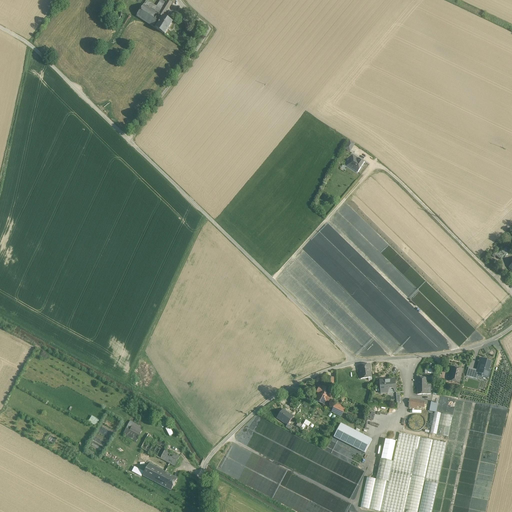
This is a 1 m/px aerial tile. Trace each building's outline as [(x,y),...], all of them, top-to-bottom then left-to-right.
[(148,0),(146,0),(143,5),(159,14),(167,2),(163,0),(159,0),(157,5),(148,0)] [(167,0),(167,2),(159,14),(163,17),(172,3),(167,0)] [(163,17),(159,14),(143,5),(136,16),(155,29),(163,17)] [(120,17),(121,14),(120,11),(119,9),(116,7),(113,7),(110,7),(108,9),(106,11),(106,14),(106,17),(108,20),(110,22),(113,22),(116,21),(119,20),(120,17)] [(172,23),(163,17),(155,29),(165,35),(172,23)] [(350,140),(345,149),(351,152),(356,143),(350,140)] [(353,157),(347,166),(354,170),(360,160),(358,159),(357,159),(353,157)] [(360,160),(354,170),(358,173),(364,163),(360,160)] [(506,247),(497,257),(501,260),(510,250),(506,247)] [(487,360),(480,359),(476,373),(482,374),(482,376),(488,378),(490,371),(488,370),(491,362),(487,361),(487,360)] [(370,364),(359,366),(361,379),(372,378),(370,364)] [(463,370),(451,367),(450,374),(461,376),(463,370)] [(461,376),(450,374),(449,381),(460,383),(461,376)] [(427,378),(417,378),(417,395),(430,394),(430,385),(427,385),(427,378)] [(395,379),(379,381),(380,394),(388,393),(387,391),(396,390),(395,379)] [(326,389),(324,388),(323,389),(322,389),(319,388),(317,392),(319,393),(328,397),(331,393),(325,391),(326,389)] [(328,397),(319,393),(316,399),(325,404),(328,397)] [(425,402),(409,400),(409,408),(417,409),(417,407),(424,408),(425,402)] [(456,404),(436,401),(431,400),(431,403),(430,407),(435,408),(434,410),(453,414),(456,404)] [(343,408),(335,405),(332,412),(340,415),(343,408)] [(283,409),(277,417),(287,424),(287,425),(288,424),(293,417),(283,409)] [(453,416),(435,412),(430,433),(448,437),(453,416)] [(92,416),(89,422),(97,426),(100,420),(92,416)] [(142,432),(133,427),(134,423),(131,421),(126,429),(140,437),(142,432)] [(144,429),(134,423),(133,427),(142,432),(144,429)] [(372,440),(341,424),(334,437),(365,453),(372,440)] [(140,437),(126,429),(123,435),(137,442),(140,437)] [(419,437),(399,433),(393,462),(389,482),(382,511),(402,511),(409,480),(411,480),(411,478),(412,478),(412,475),(410,475),(419,437)] [(149,434),(146,440),(166,450),(169,445),(149,434)] [(412,478),(404,511),(417,511),(433,440),(420,438),(412,475),(412,478)] [(166,450),(146,440),(141,449),(161,460),(166,450)] [(434,441),(418,511),(431,511),(447,443),(434,441)] [(180,458),(166,450),(161,460),(175,467),(180,458)] [(393,462),(381,459),(376,479),(389,482),(393,462)] [(166,474),(150,464),(143,476),(160,485),(166,474)] [(142,477),(145,472),(135,467),(132,472),(142,477)] [(178,480),(166,474),(160,485),(171,491),(178,480)] [(376,479),(367,477),(360,508),(378,511),(382,511),(389,482),(376,479)]
